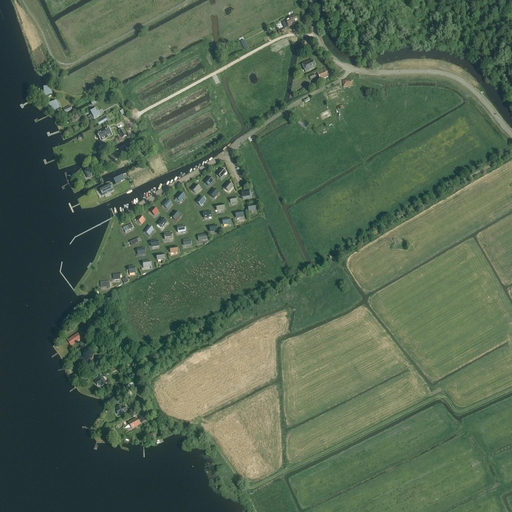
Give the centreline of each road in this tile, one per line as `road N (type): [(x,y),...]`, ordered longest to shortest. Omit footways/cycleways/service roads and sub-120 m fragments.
road 1 (track): [(511,152),(130,360)]
road 2 (track): [(160,418),(205,434),(250,487),(435,397),(461,411),(511,388)]
road 3 (track): [(315,35),(277,39),(137,115),(115,85),(64,95)]
road 4 (unclassified): [(511,134),(453,77),(336,62),(315,35),(313,0)]
road 5 (track): [(349,69),(123,214)]
